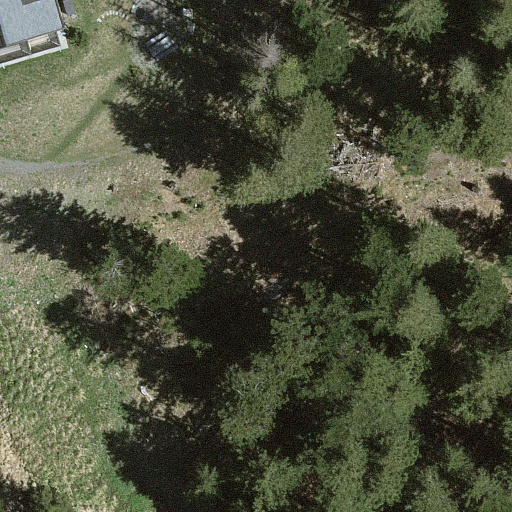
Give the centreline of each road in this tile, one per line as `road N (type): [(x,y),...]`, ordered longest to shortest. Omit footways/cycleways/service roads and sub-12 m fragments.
road 1 (track): [(511,44),(432,53),(291,115),(57,172),(0,147)]
road 2 (track): [(378,511),(412,442),(511,337)]
